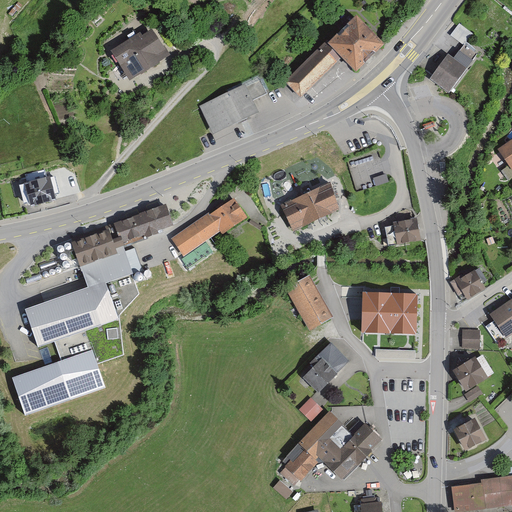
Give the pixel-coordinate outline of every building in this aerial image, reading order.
[(463,17),(453,26),(464,37),(474,28),(463,17)] [(354,71),(380,45),(355,19),(329,44),(329,45),(340,57),(354,71)] [(149,56),(159,50),(149,34),(140,40),(138,37),(113,53),(119,62),(122,61),(130,74),(152,60),(149,56)] [(299,97),(340,57),(329,45),(329,44),(326,42),(285,82),(299,97)] [(431,81),(439,87),(447,93),(475,54),(463,45),(452,59),(446,55),(436,69),(439,71),(431,81)] [(260,80),(247,87),(253,100),(267,94),(260,80)] [(245,83),(200,106),(213,134),(243,119),(259,111),(253,100),(247,87),(245,83)] [(434,121),(422,125),(424,130),(435,126),(434,121)] [(511,138),(498,147),(511,168),(511,138)] [(19,187),(23,202),(29,200),(30,205),(52,199),(51,195),(57,193),(53,178),(19,187)] [(329,184),(283,204),(295,230),(340,210),(329,184)] [(208,214),(218,229),(220,233),(244,217),(232,199),(219,207),(218,205),(215,207),(216,209),(208,214)] [(154,231),(170,225),(164,206),(144,213),(138,215),(138,216),(114,224),(121,245),(132,241),(132,243),(146,238),(146,237),(155,233),(154,231)] [(173,239),(182,253),(218,229),(208,214),(173,239)] [(395,229),(385,231),(387,245),(418,240),(418,239),(414,220),(394,224),(395,229)] [(114,248),(121,245),(114,224),(107,227),(104,232),(71,243),(73,250),(76,259),(78,265),(81,265),(115,253),(115,251),(114,248)] [(197,245),(204,255),(209,252),(222,242),(215,233),(201,242),(197,245)] [(138,295),(123,246),(116,248),(118,253),(81,265),(88,287),(25,308),(39,348),(55,342),(61,360),(13,378),(26,415),(106,387),(98,364),(124,355),(120,317),(138,295)] [(475,269),(457,278),(467,296),(485,287),(475,269)] [(310,278),(288,290),(309,328),(331,316),(310,278)] [(511,291),(489,308),(507,333),(511,329),(511,291)] [(418,336),(419,293),(360,292),(359,335),(418,336)] [(480,330),(462,329),(462,348),(480,349),(480,330)] [(350,363),(327,341),(301,368),(324,390),(350,363)] [(415,350),(376,349),(375,361),(415,362),(415,350)] [(479,356),(455,369),(467,390),(491,376),(479,356)] [(311,397),(299,408),(310,420),(322,409),(311,397)] [(347,427),(328,406),(277,453),(303,480),(324,460),(343,480),(382,444),(365,426),(345,445),(337,437),(347,427)] [(474,412),(455,422),(471,451),(490,440),(474,412)] [(483,482),(453,486),(455,511),(461,511),(511,505),(511,475),(482,479),(483,482)] [(292,491),(280,480),(273,487),(286,498),(292,491)] [(382,511),(381,502),(361,505),(361,511),(382,511)]
